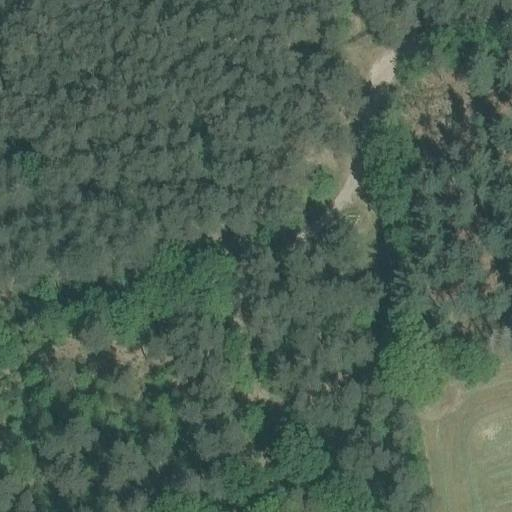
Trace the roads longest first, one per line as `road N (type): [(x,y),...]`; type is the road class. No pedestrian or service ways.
road 1 (track): [(511,27),(385,58),(374,84),(372,161),(347,202),(310,234),(270,253)]
road 2 (track): [(82,511),(288,451),(337,511)]
road 3 (track): [(0,319),(270,253)]
road 4 (track): [(288,451),(214,270)]
